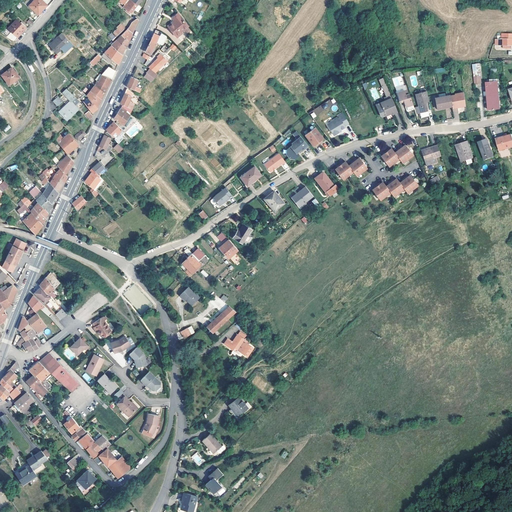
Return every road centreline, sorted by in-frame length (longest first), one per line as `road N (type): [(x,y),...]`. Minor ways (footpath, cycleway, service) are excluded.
road 1 (residential): [(511,115),(325,155),(188,239),(124,266)]
road 2 (secondary): [(52,229),(157,0)]
road 3 (residential): [(27,389),(117,485),(164,440),(173,403)]
road 4 (residential): [(0,169),(48,108),(44,73),(24,40)]
road 5 (residential): [(124,266),(159,307),(174,391)]
road 6 (secondary): [(4,347),(52,229)]
